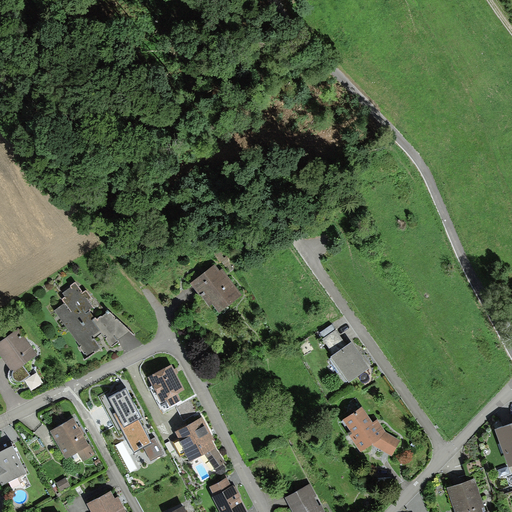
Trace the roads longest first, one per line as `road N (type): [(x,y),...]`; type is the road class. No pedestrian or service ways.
road 1 (track): [(271,0),(296,49),(409,151),(511,347)]
road 2 (track): [(98,0),(200,71),(279,113),(377,121)]
road 3 (residential): [(302,245),(449,453)]
road 4 (residential): [(171,337),(264,511)]
road 5 (track): [(0,91),(29,163),(104,238)]
road 6 (track): [(72,0),(80,63),(24,151)]
road 7 (residential): [(68,387),(137,511)]
